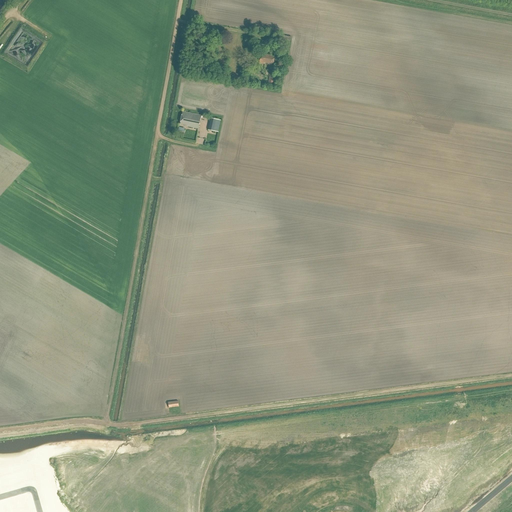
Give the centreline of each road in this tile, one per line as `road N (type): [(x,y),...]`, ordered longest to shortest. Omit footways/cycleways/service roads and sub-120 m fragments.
road 1 (track): [(511,375),(102,420)]
road 2 (track): [(156,133),(102,420)]
road 3 (residential): [(180,0),(156,133)]
